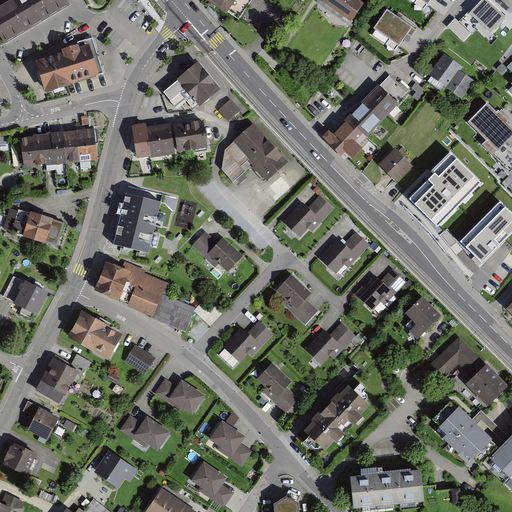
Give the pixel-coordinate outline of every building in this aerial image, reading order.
[(18,0),(0,11),(0,40),(5,48),(86,0),(18,0)] [(252,0),(209,0),(240,19),(252,0)] [(358,0),(326,0),(324,3),(353,23),(366,5),(358,0)] [(484,0),(472,14),(491,32),(505,18),(485,0),(484,0)] [(411,23),(387,6),(374,23),(398,40),(411,23)] [(385,45),(390,37),(375,28),(370,36),(385,45)] [(88,47),(33,62),(43,96),(100,78),(88,47)] [(464,68),(445,55),(430,76),(464,100),(476,82),(461,72),(464,68)] [(223,90),(201,61),(166,89),(182,108),(194,99),(201,107),(223,90)] [(330,131),(324,137),(337,148),(347,157),(408,89),(419,99),(426,91),(405,72),(397,80),(391,74),(380,87),(373,94),(371,92),(352,113),(333,134),(330,131)] [(0,88),(0,107),(8,103),(0,88)] [(232,100),(220,110),(230,122),(242,111),(232,100)] [(511,127),(489,106),(469,126),(498,155),(511,140),(511,127)] [(205,117),(174,121),(179,150),(209,146),(205,117)] [(172,121),(147,124),(152,154),(176,151),(172,121)] [(147,124),(133,126),(138,156),(152,154),(147,124)] [(289,163),(255,125),(235,143),(269,181),(289,163)] [(94,132),(77,134),(80,168),(97,165),(94,132)] [(80,168),(77,134),(62,136),(65,170),(80,168)] [(65,170),(62,136),(50,137),(51,158),(44,159),(44,171),(65,170)] [(51,158),(50,137),(21,141),(24,172),(44,171),(44,159),(51,158)] [(414,167),(397,150),(381,165),(399,183),(414,167)] [(482,183),(450,153),(431,172),(434,174),(410,199),(438,228),(482,183)] [(282,176),(267,189),(279,202),(294,189),(282,176)] [(393,182),(387,191),(397,198),(403,189),(393,182)] [(162,194),(125,186),(110,244),(149,253),(162,194)] [(310,208),(304,202),(285,222),(301,237),(310,228),(313,232),(335,209),(321,196),(310,208)] [(482,264),(511,233),(511,214),(500,202),(460,242),(482,264)] [(16,232),(23,234),(27,220),(20,218),(16,232)] [(63,225),(39,218),(31,243),(56,250),(63,225)] [(208,232),(193,247),(217,269),(221,264),(229,272),(244,256),(226,239),(221,244),(208,232)] [(341,239),(322,259),(342,279),(373,247),(358,232),(346,244),(341,239)] [(172,283),(106,258),(94,286),(129,301),(128,304),(153,315),(152,317),(187,332),(196,307),(167,294),(172,283)] [(383,282),(376,275),(357,295),(374,312),(384,302),(387,304),(408,283),(394,270),(383,282)] [(295,273),(279,291),(288,300),(284,305),(307,326),(320,311),(308,300),(316,292),(295,273)] [(38,316),(49,293),(27,282),(16,305),(38,316)] [(443,317),(424,298),(408,314),(419,324),(411,332),(420,341),(443,317)] [(223,314),(216,307),(210,312),(202,304),(195,310),(210,326),(223,314)] [(122,330),(83,307),(67,334),(108,358),(122,330)] [(243,328),(224,348),(241,364),(251,354),(254,357),(276,335),(261,321),(249,334),(243,328)] [(327,330),(308,350),(324,365),(332,357),(335,360),(358,336),(344,322),(332,334),(327,330)] [(509,387),(460,337),(433,364),(447,378),(460,365),(473,379),(468,384),(489,406),(509,387)] [(161,359),(140,347),(131,364),(151,376),(161,359)] [(79,367),(53,354),(41,377),(66,391),(79,367)] [(294,382),(275,363),(259,380),(268,389),(265,392),(287,413),(300,400),(288,388),(294,382)] [(10,381),(0,375),(0,400),(1,401),(10,381)] [(185,390),(171,382),(161,397),(187,413),(190,408),(199,414),(211,396),(190,383),(185,390)] [(351,386),(306,430),(328,452),(372,407),(351,386)] [(60,415),(38,406),(27,427),(48,438),(60,415)] [(462,408),(442,429),(477,461),(505,431),(483,410),(474,420),(462,408)] [(234,425),(240,417),(233,412),(227,420),(234,425)] [(152,426),(137,416),(126,432),(150,448),(153,444),(166,454),(181,433),(158,418),(152,426)] [(249,436),(223,420),(210,440),(221,447),(219,449),(245,465),(254,452),(243,445),(249,436)] [(37,449),(13,439),(3,461),(27,471),(37,449)] [(511,439),(493,459),(511,476),(511,439)] [(140,465),(115,450),(101,473),(126,488),(140,465)] [(230,477),(205,461),(191,482),(226,506),(235,492),(224,485),(230,477)] [(424,469),(352,476),(356,509),(427,502),(424,469)] [(163,511),(176,495),(163,486),(144,511),(163,511)] [(0,511),(13,511),(18,500),(0,492),(0,511)] [(182,511),(188,503),(176,495),(163,511),(182,511)] [(79,511),(76,511),(68,505),(62,511),(109,511),(91,498),(79,511)] [(299,504),(287,499),(278,505),(277,511),(300,511),(299,504)] [(199,511),(188,503),(182,511),(199,511)]
